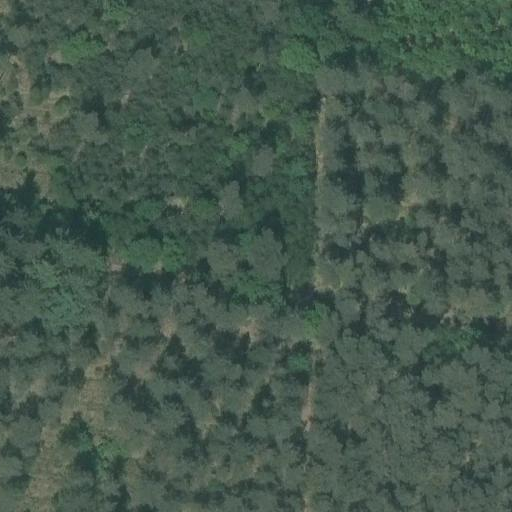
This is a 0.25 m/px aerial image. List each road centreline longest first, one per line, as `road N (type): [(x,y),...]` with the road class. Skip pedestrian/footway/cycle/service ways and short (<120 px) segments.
road 1 (track): [(306,511),(323,0)]
road 2 (track): [(511,346),(54,256)]
